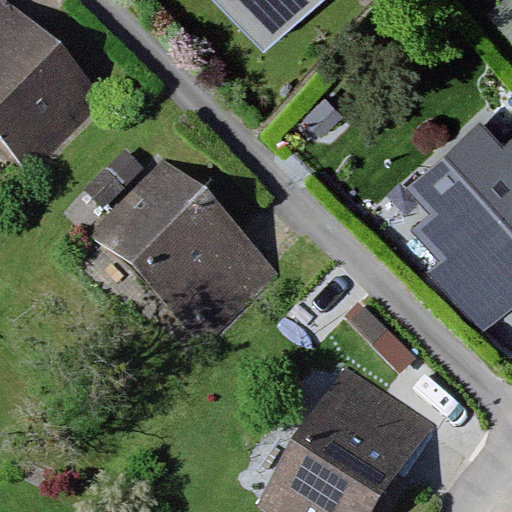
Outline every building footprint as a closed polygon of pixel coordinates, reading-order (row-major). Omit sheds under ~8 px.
[(109,88),(14,0),(0,0),(0,138),(33,169),(109,88)] [(225,0),(267,42),(309,0),(225,0)] [(314,107),(305,115),(321,131),(340,112),(325,96),(314,107)] [(511,169),(497,153),(442,203),(511,281),(511,169)] [(124,155),(86,193),(102,209),(140,172),(124,155)] [(272,274),(162,166),(96,233),(207,341),(272,274)] [(381,511),(434,427),(348,374),(270,499),(290,511),(381,511)]
